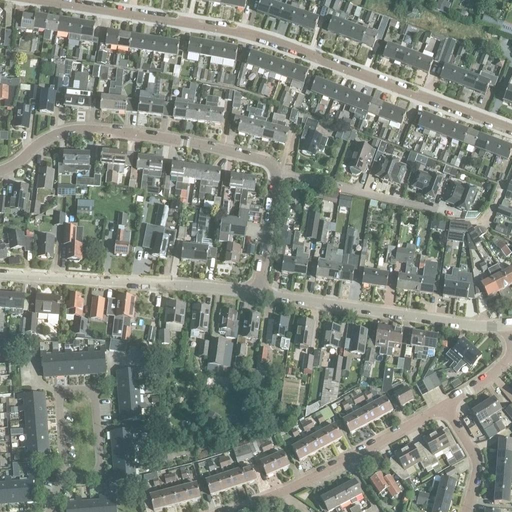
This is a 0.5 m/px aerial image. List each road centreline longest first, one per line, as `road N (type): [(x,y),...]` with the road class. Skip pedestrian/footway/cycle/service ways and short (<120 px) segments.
road 1 (residential): [(29,0),(246,35),(511,132)]
road 2 (residential): [(258,294),(276,180),(259,161),(90,130),(44,143),(0,172)]
road 3 (residential): [(0,275),(258,294)]
road 4 (residential): [(258,294),(511,326)]
road 5 (residential): [(227,511),(300,484),(445,405)]
road 6 (residential): [(64,466),(74,477),(98,469),(95,396),(66,391),(58,400)]
